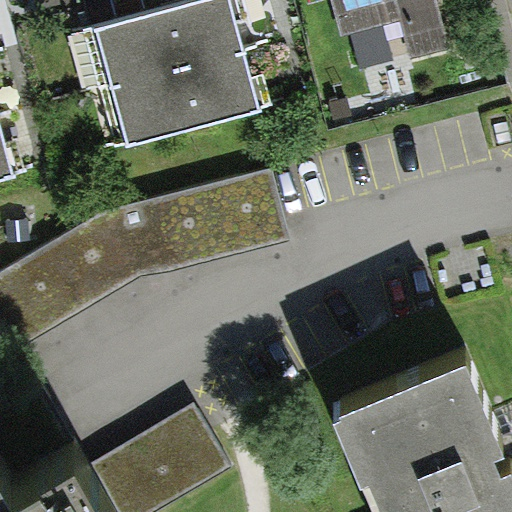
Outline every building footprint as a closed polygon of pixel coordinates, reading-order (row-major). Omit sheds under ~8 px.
[(254,105),(227,0),(174,0),(93,21),(123,138),(254,105)] [(332,0),(341,31),(392,18),(402,55),(441,45),(429,0),(332,0)] [(0,170),(26,164),(0,62),(0,170)] [(511,511),(511,480),(458,353),(331,407),(375,511),(511,511)] [(0,453),(0,511),(115,511),(66,435),(11,470),(0,453)]
